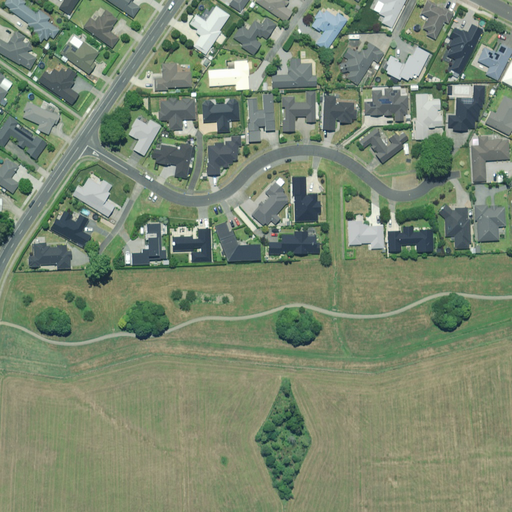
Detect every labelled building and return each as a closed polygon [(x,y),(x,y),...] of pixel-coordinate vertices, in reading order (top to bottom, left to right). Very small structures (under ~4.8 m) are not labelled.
[(7,0),(4,4),(11,8),(10,9),(29,23),(28,24),(35,29),(33,32),(43,40),(45,37),(48,39),(50,36),(54,38),(60,29),(48,20),(50,17),(38,9),(36,12),(24,4),(25,2),(22,0),(7,0)] [(64,0),(59,7),(69,14),(78,0),(64,0)] [(132,2),(132,0),(107,0),(133,18),(140,7),(132,2)] [(232,0),(229,5),(241,12),(248,0),(232,0)] [(289,0),(256,0),(256,1),(286,22),(293,11),(285,7),(289,0)] [(378,0),(385,4),(380,13),(386,16),(382,22),(392,27),(406,0),(378,0)] [(442,9),(427,1),(421,13),(429,17),(423,28),(429,31),(427,35),(436,39),(445,21),(448,23),(454,12),(443,7),(442,9)] [(230,15),(217,6),(206,21),(196,14),(190,24),(198,29),(196,32),(201,35),(194,46),(206,54),(221,31),(220,30),(230,15)] [(317,19),(312,26),(320,31),(321,30),(324,32),(316,43),(327,50),(348,20),(339,13),(336,17),(324,9),(322,12),(320,10),(315,18),(317,19)] [(118,19),(105,10),(101,17),(99,16),(95,21),(90,18),(84,27),(112,47),(119,38),(109,31),(118,19)] [(276,24),(267,18),(262,25),(255,20),(248,30),(242,25),(234,37),(243,44),(242,46),(254,55),(262,44),(255,39),(257,35),(261,37),(262,35),(267,38),(276,24)] [(472,24),(468,32),(464,30),(463,32),(454,28),(450,38),(453,39),(449,46),(452,47),(447,56),(455,60),(450,70),(461,75),(483,30),(472,24)] [(12,38),(11,37),(7,43),(0,39),(0,52),(20,65),(21,64),(30,69),(36,57),(28,53),(30,49),(33,48),(31,42),(25,44),(22,42),(25,36),(16,31),(12,38)] [(100,54),(83,42),(79,49),(69,42),(61,54),(89,73),(96,63),(94,62),(100,54)] [(341,63),(342,72),(349,71),(350,72),(347,78),(358,85),(374,59),(378,62),(384,52),(368,43),(362,52),(358,50),(357,52),(350,47),(345,57),(349,59),(347,63),(341,63)] [(511,53),(511,49),(502,44),(497,53),(485,47),(478,61),(490,67),(486,74),(498,80),(511,53)] [(402,77),(408,80),(409,77),(412,78),(415,73),(418,75),(430,54),(417,47),(412,56),(410,55),(405,65),(398,62),(399,60),(391,56),(387,64),(389,65),(386,70),(388,71),(387,73),(400,80),(402,77)] [(300,58),(290,59),(291,67),(288,67),(288,75),(272,75),(272,88),(317,86),(317,75),(312,75),(312,63),(301,64),(300,58)] [(250,89),(248,61),(235,61),(235,69),(209,70),(210,86),(236,84),(237,90),(250,89)] [(511,62),(502,81),(511,85),(511,62)] [(178,64),(162,64),(163,78),(154,78),(154,90),(168,90),(168,87),(192,87),(192,72),(178,72),(178,64)] [(66,71),(63,69),(61,71),(55,67),(50,74),(45,70),(38,81),(71,104),(79,94),(70,88),(79,75),(69,68),(66,71)] [(472,98),(457,98),(456,115),(449,115),(448,127),(456,128),(456,130),(467,131),(468,127),(475,127),(475,120),(478,120),(478,114),(480,114),(480,107),(483,107),(483,102),(484,102),(485,86),(473,86),(472,98)] [(385,88),(384,95),(382,95),(382,90),(372,90),(372,102),(365,102),(364,115),(392,115),(392,113),(395,113),(395,121),(404,121),(404,113),(408,113),(408,95),(401,95),(401,89),(385,88)] [(432,100),(432,90),(427,90),(427,94),(416,94),(417,119),(416,119),(416,140),(429,140),(428,126),(442,126),(441,100),(432,100)] [(295,97),(282,97),(282,115),(285,115),(285,120),(282,120),(282,131),(295,131),(295,116),(307,116),(307,122),(316,122),(316,92),(306,92),(306,103),(295,103),(295,97)] [(276,130),(274,94),(263,95),(264,110),(257,110),(257,98),(248,99),(250,122),(248,122),(249,142),(260,141),(260,131),(276,130)] [(169,120),(169,129),(182,129),(182,120),(195,119),(195,98),(183,98),(183,101),(179,101),(179,96),(167,96),(167,101),(160,101),(161,111),(158,111),(158,120),(169,120)] [(352,118),(356,119),(357,110),(355,110),(355,103),(337,102),(337,97),(324,96),(322,129),(335,130),(336,119),(339,119),(338,122),(351,123),(352,118)] [(485,123),(509,135),(511,129),(511,99),(505,96),(496,113),(491,111),(485,123)] [(60,116),(28,102),(24,111),(26,111),(23,117),(40,124),(38,129),(48,134),(53,123),(56,124),(60,116)] [(20,123),(10,116),(0,130),(0,145),(3,147),(11,136),(19,141),(17,144),(24,148),(26,146),(29,147),(26,151),(37,159),(47,143),(37,136),(35,139),(17,127),(20,123)] [(372,145),(371,146),(375,151),(376,150),(378,153),(377,154),(383,162),(411,142),(404,133),(400,137),(397,133),(389,138),(392,143),(387,147),(379,136),(380,135),(376,129),(359,141),(364,148),(371,143),(372,145)] [(231,141),(226,141),(226,142),(220,142),(220,146),(207,146),(207,174),(220,174),(220,167),(228,167),(228,160),(236,160),(236,146),(242,146),(242,136),(231,136),(231,141)] [(488,136),(479,137),(479,145),(472,145),(474,181),(486,181),(485,160),(510,159),(509,140),(502,141),(502,139),(488,140),(488,136)] [(181,143),(180,148),(177,147),(161,145),(160,150),(154,149),(152,158),(156,158),(156,163),(170,166),(170,164),(176,165),(175,176),(187,178),(192,145),(181,143)] [(19,166),(8,158),(1,168),(0,167),(0,183),(13,193),(19,183),(11,177),(19,166)] [(321,212),(321,201),(317,201),(317,194),(307,194),(307,177),(294,177),(294,221),(317,222),(317,212),(321,212)] [(101,185),(89,178),(83,188),(78,186),(73,195),(109,217),(115,207),(106,202),(111,194),(108,192),(112,186),(104,180),(101,185)] [(271,185),(265,192),(270,196),(262,205),(260,203),(251,214),(263,225),(265,223),(267,224),(286,203),(285,201),(288,197),(283,192),(285,190),(276,182),(273,186),(271,185)] [(453,210),(447,204),(439,213),(445,218),(445,236),(454,236),(455,249),(470,248),(470,242),(471,242),(471,219),(468,219),(468,208),(456,208),(453,210)] [(491,205),(491,208),(487,208),(487,205),(475,206),(476,220),(477,220),(478,241),(499,240),(498,226),(505,226),(505,207),(497,208),(497,205),(491,205)] [(73,216),(64,211),(60,220),(56,218),(51,228),(86,247),(91,236),(82,231),(89,220),(80,215),(76,222),(71,219),(73,216)] [(365,226),(365,220),(349,220),(349,244),(361,244),(361,243),(371,243),(371,249),(384,249),(384,226),(365,226)] [(256,243),(251,243),(251,245),(239,246),(233,231),(229,232),(225,222),(214,226),(227,262),(262,259),(261,244),(256,245),(256,243)] [(132,265),(151,264),(150,260),(163,259),(163,258),(166,258),(166,249),(162,250),(161,223),(145,223),(145,234),(140,234),(141,252),(131,253),(132,265)] [(413,232),(413,227),(403,227),(403,231),(388,231),(389,252),(401,252),(401,245),(416,244),(416,252),(433,252),(433,229),(420,229),(420,232),(413,232)] [(194,247),(200,247),(200,251),(191,252),(191,262),(212,261),(211,228),(198,228),(198,240),(194,240),(194,237),(171,237),(171,249),(194,249),(194,247)] [(295,254),(308,254),(308,253),(319,253),(319,243),(316,243),(316,234),(309,234),(309,232),(296,232),(296,236),(281,236),(281,243),(268,243),(268,254),(277,254),(277,252),(295,253),(295,254)] [(58,247),(47,247),(47,243),(34,244),(34,256),(28,256),(29,267),(42,267),(42,264),(57,263),(57,270),(73,269),(72,254),(68,255),(67,243),(58,244),(58,247)]
